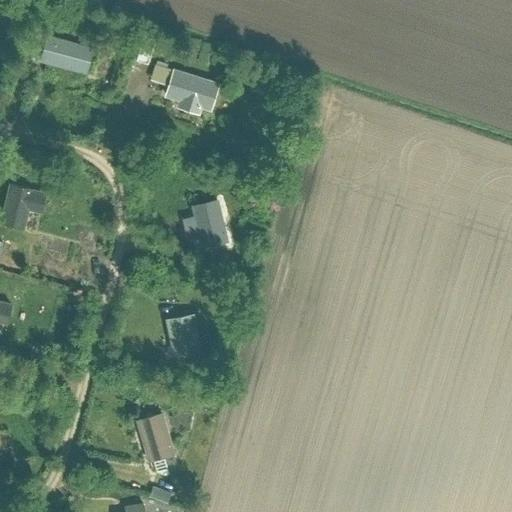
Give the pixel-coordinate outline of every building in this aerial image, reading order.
[(85,71),(92,49),(47,36),(41,59),(85,71)] [(142,72),(157,78),(163,63),(148,57),(142,72)] [(209,107),(217,83),(174,69),(166,94),(180,99),(178,105),(197,112),(200,105),(209,107)] [(0,221),(24,227),(29,209),(40,211),(45,192),(9,183),(0,218),(0,221)] [(201,244),(225,239),(216,200),(192,205),(201,244)] [(0,320),(6,322),(11,303),(0,300),(0,320)] [(192,313),(167,319),(173,352),(199,348),(192,313)] [(137,420),(148,459),(152,458),(156,470),(164,473),(178,469),(162,413),(137,420)] [(148,497),(167,503),(170,492),(151,486),(148,497)] [(143,511),(142,503),(130,505),(131,511),(143,511)]
